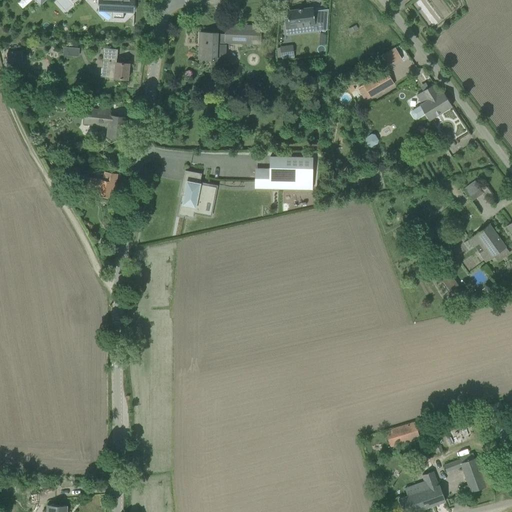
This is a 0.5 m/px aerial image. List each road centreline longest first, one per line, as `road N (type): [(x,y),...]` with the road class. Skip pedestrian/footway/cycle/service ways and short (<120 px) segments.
road 1 (tertiary): [(115,511),(122,249),(163,3)]
road 2 (track): [(0,62),(15,112),(118,297)]
road 3 (unclassified): [(511,167),(382,0)]
